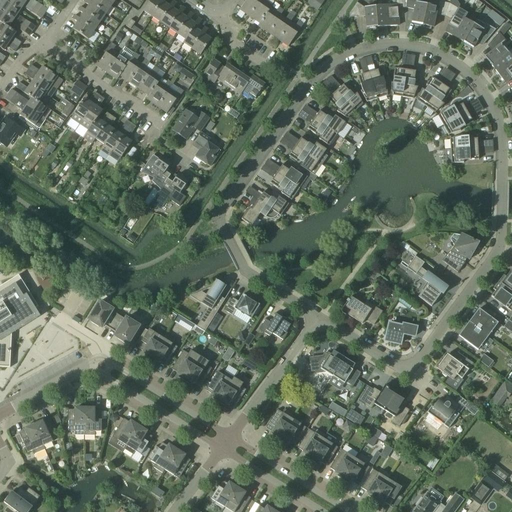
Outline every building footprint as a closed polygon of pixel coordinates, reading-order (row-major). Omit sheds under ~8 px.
[(22,12),(5,0),(0,8),(0,9),(33,31),(36,27),(20,16),(22,12)] [(44,14),(24,0),(5,0),(22,12),(23,11),(21,10),(23,6),(41,19),(44,14)] [(24,0),(44,14),(48,9),(33,0),(24,0)] [(106,14),(90,3),(92,2),(88,0),(85,0),(84,2),(89,5),(86,10),(85,12),(100,22),(106,14)] [(103,0),(92,0),(92,2),(90,3),(106,14),(112,6),(103,0)] [(161,0),(151,0),(144,11),(153,17),(163,2),(161,0)] [(161,0),(163,2),(153,17),(161,23),(172,7),(170,6),(165,3),(166,0),(161,0)] [(240,10),(250,17),(261,0),(240,0),(237,4),(242,8),(240,10)] [(261,0),(250,17),(260,24),(270,8),(271,9),(272,6),(267,2),(268,0),(261,0)] [(309,0),(308,3),(319,10),(325,0),(309,0)] [(388,26),(385,0),(386,6),(376,7),(377,27),(388,26)] [(407,8),(407,0),(385,0),(388,26),(399,26),(398,9),(407,8)] [(422,25),(427,5),(416,2),(416,0),(407,0),(407,8),(414,10),(412,23),(422,25)] [(172,7),(161,23),(169,29),(180,13),(178,12),(174,9),(177,3),(173,1),(170,6),(172,7)] [(438,7),(427,5),(422,25),(424,25),(424,27),(430,29),(431,27),(433,27),(436,14),(444,16),(449,3),(439,1),(438,7)] [(454,37),(465,19),(464,19),(467,14),(458,8),(449,3),(444,16),(451,20),(445,32),(454,37)] [(357,8),(355,6),(354,6),(349,14),(349,17),(350,18),(358,17),(357,8)] [(100,22),(85,12),(86,10),(81,7),(78,10),(83,14),(80,19),(79,20),(95,31),(100,22)] [(180,13),(169,29),(178,34),(188,19),(187,17),(182,14),(185,9),(182,7),(178,12),(180,13)] [(377,27),(376,7),(364,8),(366,28),(377,27)] [(270,8),(260,24),(258,26),(268,33),(280,15),(281,15),(284,11),(279,8),(276,12),(271,9),(270,8)] [(1,22),(9,28),(12,24),(29,36),(33,31),(0,9),(0,22),(1,23),(1,22)] [(187,17),(188,19),(178,34),(186,40),(194,28),(195,28),(194,28),(197,24),(190,20),(194,15),(190,12),(187,17)] [(286,19),(281,15),(280,15),(268,33),(278,40),(290,22),(291,22),(294,18),(289,14),(286,19)] [(95,31),(79,20),(80,19),(75,15),(72,19),(78,22),(73,29),(89,40),(95,31)] [(495,22),(499,26),(504,21),(499,17),(495,22)] [(131,19),(126,26),(131,29),(135,22),(131,19)] [(454,37),(464,42),(474,24),(465,19),(454,37)] [(296,26),(291,22),(290,22),(278,40),(288,47),(303,24),(299,21),(296,26)] [(1,23),(0,24),(0,34),(18,47),(21,42),(13,37),(16,32),(9,28),(1,22),(1,23)] [(474,24),(464,42),(465,43),(464,45),(470,48),(471,47),(473,48),(480,37),(487,41),(496,30),(486,24),(483,30),(474,24)] [(140,34),(143,31),(134,25),(132,28),(140,34)] [(203,34),(192,49),(201,55),(211,39),(205,35),(208,30),(205,27),(201,32),(203,34)] [(195,28),(194,28),(186,40),(184,43),(192,49),(203,34),(201,32),(195,28)] [(119,32),(114,39),(119,42),(123,35),(119,32)] [(492,66),(508,53),(501,45),(506,41),(499,33),(487,46),(488,46),(490,44),(495,49),(485,58),(486,60),(485,61),(489,66),(490,65),(492,66)] [(18,47),(0,34),(0,47),(4,50),(7,46),(15,51),(18,47)] [(123,51),(122,51),(119,55),(113,51),(116,46),(111,43),(105,53),(106,54),(97,66),(107,73),(107,72),(123,51)] [(163,54),(153,47),(149,52),(150,53),(154,56),(159,59),(163,54)] [(123,51),(107,72),(107,73),(117,80),(120,76),(129,62),(132,58),(126,54),(127,54),(123,51)] [(129,62),(120,76),(129,82),(141,64),(137,61),(140,56),(135,53),(132,58),(129,62)] [(498,75),(511,63),(511,58),(508,53),(492,66),(498,75)] [(139,89),(151,72),(152,71),(146,68),(149,63),(145,60),(142,64),(141,64),(129,82),(139,89)] [(229,87),(239,72),(228,64),(225,68),(220,65),(221,64),(214,60),(203,76),(215,84),(217,80),(229,87)] [(149,95),(161,78),(156,74),(159,70),(162,66),(158,63),(152,71),(151,72),(139,89),(149,95)] [(511,63),(498,75),(506,83),(511,77),(511,63)] [(389,85),(390,96),(392,95),(402,97),(407,65),(401,64),(400,69),(395,68),(393,83),(391,83),(391,85),(389,85)] [(28,70),(57,89),(63,80),(43,67),(40,70),(32,65),(28,70)] [(407,65),(402,97),(413,99),(418,87),(414,87),(415,81),(417,81),(418,72),(413,71),(414,66),(407,65)] [(368,68),(377,99),(387,96),(390,96),(389,85),(387,85),(386,83),(385,84),(380,69),(375,71),(374,66),(368,68)] [(451,82),(456,74),(447,67),(441,75),(451,82)] [(368,68),(362,70),(363,75),(358,76),(362,91),(361,91),(367,102),(377,99),(368,68)] [(180,73),(186,77),(189,72),(183,69),(180,73)] [(51,98),(57,89),(28,70),(25,74),(33,80),(31,84),(51,98)] [(239,72),(229,87),(240,95),(251,80),(239,72)] [(326,80),(330,86),(337,80),(333,75),(326,80)] [(253,76),(251,80),(240,95),(243,91),(254,99),(265,84),(253,76)] [(417,101),(426,107),(444,80),(439,76),(436,81),(432,77),(427,85),(428,86),(425,91),(422,89),(417,101)] [(149,95),(149,96),(147,99),(157,106),(169,88),(170,88),(173,84),(168,81),(167,82),(161,78),(149,95)] [(444,80),(426,107),(435,113),(444,104),(441,102),(444,97),(446,99),(451,91),(447,88),(450,84),(444,80)] [(78,81),(71,91),(74,93),(80,97),(87,87),(78,81)] [(51,98),(31,84),(28,88),(20,82),(16,87),(32,98),(40,103),(45,106),(51,98)] [(355,112),(355,111),(363,104),(357,93),(354,96),(350,92),(351,90),(345,83),(341,87),(338,83),(333,88),(355,112)] [(176,93),(170,88),(169,88),(157,106),(167,113),(168,112),(171,107),(176,100),(177,101),(184,91),(179,88),(176,93)] [(355,112),(333,88),(328,92),(332,96),(328,99),(334,106),(336,105),(340,109),(337,112),(347,119),(355,112)] [(45,106),(40,103),(32,98),(29,102),(12,89),(9,94),(42,116),(47,108),(45,106)] [(70,99),(77,103),(81,97),(80,97),(74,93),(70,99)] [(42,116),(9,94),(5,99),(23,111),(20,115),(39,128),(45,119),(41,116),(42,116)] [(85,135),(92,125),(97,117),(98,118),(103,110),(98,107),(101,104),(104,99),(99,96),(95,101),(96,101),(94,104),(93,104),(76,129),(85,135)] [(222,106),(226,99),(223,96),(218,103),(222,106)] [(76,129),(93,104),(85,98),(68,123),(76,129)] [(438,116),(443,125),(471,109),(468,104),(464,106),(461,101),(448,109),(447,108),(438,116)] [(70,103),(66,108),(71,112),(75,106),(70,103)] [(71,112),(66,108),(63,113),(68,116),(68,117),(71,112)] [(239,114),(231,109),(228,113),(236,119),(239,114)] [(314,111),(310,116),(337,134),(345,123),(335,116),(333,120),(328,116),(329,114),(321,109),(318,114),(314,111)] [(471,109),(443,125),(448,135),(460,131),(460,130),(473,122),(470,117),(474,115),(471,109)] [(185,112),(174,129),(187,138),(194,128),(200,132),(209,119),(198,111),(194,118),(185,112)] [(338,136),(310,116),(306,121),(311,124),(308,129),(315,134),(317,132),(322,136),(319,139),(331,147),(338,136)] [(105,123),(98,118),(97,117),(92,125),(85,135),(83,138),(92,143),(105,123)] [(7,118),(0,128),(0,142),(6,147),(15,133),(19,136),(24,130),(7,118)] [(112,150),(123,135),(131,123),(127,120),(122,128),(119,132),(114,129),(104,144),(112,150)] [(215,125),(211,122),(206,129),(210,132),(215,125)] [(104,144),(114,129),(105,123),(92,143),(92,144),(96,139),(104,144)] [(123,135),(112,150),(113,150),(109,156),(118,162),(132,142),(123,136),(125,133),(128,135),(131,134),(136,127),(131,123),(123,135)] [(33,139),(37,133),(32,131),(29,136),(33,139)] [(202,133),(193,146),(199,150),(195,156),(210,166),(216,157),(215,156),(219,150),(209,143),(211,139),(202,133)] [(450,139),(450,150),(483,147),(482,141),(477,141),(477,136),(462,137),(462,135),(450,139)] [(291,143),(322,164),(328,156),(324,154),(326,150),(316,143),(314,147),(309,143),(310,142),(302,136),(299,141),(295,138),(291,143)] [(322,164),(291,143),(288,148),(292,151),(289,156),(297,161),(298,159),(303,163),(300,166),(308,172),(307,174),(315,179),(317,177),(315,175),(322,164)] [(483,147),(450,150),(451,164),(464,163),(463,161),(479,160),(478,154),(483,154),(483,147)] [(154,178),(164,185),(168,177),(169,178),(172,172),(171,173),(167,170),(171,163),(161,156),(159,159),(154,155),(155,155),(154,154),(152,157),(151,158),(150,159),(149,160),(141,172),(142,172),(143,171),(149,174),(154,178)] [(272,170),(299,189),(307,178),(313,182),(315,179),(307,174),(306,176),(298,170),(296,172),(284,163),(281,168),(276,165),(272,170)] [(272,170),(269,175),(273,178),(270,183),(278,188),(279,186),(284,190),(281,193),(291,200),(299,189),(272,170)] [(172,172),(169,178),(168,177),(164,185),(161,189),(170,195),(168,198),(180,206),(186,197),(181,193),(189,181),(178,174),(177,177),(172,173),(173,172),(172,172)] [(144,203),(149,206),(159,192),(154,188),(144,203)] [(281,216),(289,204),(279,197),(276,201),(271,198),(273,196),(265,191),(262,195),(257,192),(254,197),(281,216)] [(281,216),(254,197),(250,202),(255,206),(252,210),(249,208),(241,219),(252,226),(260,214),(266,217),(268,218),(270,219),(272,219),(274,218),(275,218),(277,216),(278,215),(280,216),(281,216)] [(140,205),(136,212),(141,215),(145,209),(140,205)] [(449,252),(442,261),(458,273),(465,263),(464,262),(467,258),(469,260),(479,243),(476,242),(474,240),(471,239),(468,238),(464,237),(460,235),(457,235),(454,234),(450,239),(454,246),(449,252)] [(407,268),(416,275),(427,283),(425,286),(422,291),(423,291),(418,297),(431,307),(435,302),(436,303),(437,302),(439,299),(443,295),(445,292),(448,288),(421,268),(424,263),(415,256),(407,268)] [(498,282),(511,292),(511,272),(510,271),(506,277),(504,275),(498,282)] [(0,367),(10,368),(12,334),(37,318),(32,311),(38,307),(18,275),(0,286),(0,367)] [(201,292),(190,297),(208,308),(197,327),(205,332),(225,300),(220,296),(226,286),(216,280),(211,287),(207,289),(208,289),(211,288),(206,295),(201,292)] [(511,292),(498,282),(493,289),(495,291),(491,297),(511,311),(511,309),(511,292)] [(225,311),(233,316),(236,310),(251,319),(254,314),(256,315),(261,308),(259,307),(260,305),(254,301),(254,300),(253,301),(250,299),(250,298),(249,298),(243,294),(238,302),(233,298),(225,311)] [(344,306),(351,310),(348,315),(362,324),(365,319),(374,325),(383,312),(366,301),(364,305),(351,297),(344,306)] [(110,329),(119,315),(112,311),(113,310),(100,302),(89,320),(91,321),(90,322),(99,327),(100,327),(102,328),(104,325),(110,329)] [(469,322),(488,337),(491,333),(491,334),(492,332),(498,323),(489,316),(489,317),(487,316),(486,314),(479,309),(469,322)] [(119,315),(110,329),(117,333),(115,336),(117,337),(116,338),(125,344),(126,343),(128,344),(139,326),(126,318),(125,319),(119,315)] [(265,320),(259,330),(264,333),(264,334),(265,333),(270,336),(271,334),(272,335),(272,334),(280,338),(284,332),(286,333),(292,323),(283,317),(283,316),(281,318),(276,315),(271,323),(264,319),(265,320)] [(469,322),(465,328),(467,329),(466,331),(465,330),(462,332),(459,336),(478,350),(488,337),(469,322)] [(389,324),(382,334),(386,337),(385,341),(400,344),(401,338),(404,338),(406,337),(407,335),(415,336),(417,327),(403,324),(402,326),(389,323),(389,324)] [(144,355),(150,359),(165,335),(156,329),(154,332),(149,329),(138,348),(143,351),(142,352),(145,354),(144,355)] [(255,337),(250,334),(243,344),(248,347),(255,337)] [(165,335),(150,359),(156,363),(157,361),(160,363),(161,362),(166,365),(178,347),(172,344),(175,340),(165,335)] [(178,377),(184,381),(200,356),(191,350),(188,354),(183,351),(172,369),(177,372),(176,373),(180,375),(178,377)] [(326,372),(333,376),(344,358),(333,351),(331,354),(328,352),(321,363),(310,364),(311,372),(315,371),(315,372),(317,373),(326,372)] [(441,360),(435,367),(443,373),(442,374),(446,378),(447,376),(453,380),(457,376),(462,379),(473,364),(466,359),(462,365),(447,354),(442,360),(441,360)] [(493,361),(484,354),(479,361),(489,368),(493,361)] [(200,356),(184,381),(190,384),(191,382),(195,384),(200,387),(212,368),(207,365),(209,362),(200,356)] [(344,358),(333,376),(344,384),(345,382),(352,386),(353,387),(360,375),(352,370),(355,364),(344,358)] [(213,398),(219,402),(234,377),(225,372),(223,375),(218,372),(206,390),(211,394),(214,396),(213,398)] [(234,377),(219,402),(224,406),(226,404),(229,406),(229,405),(235,408),(246,390),(241,387),(243,383),(234,377)] [(511,387),(505,382),(491,401),(497,405),(505,394),(508,397),(511,391),(511,387)] [(371,409),(374,404),(384,410),(397,391),(390,387),(390,388),(385,385),(380,392),(378,393),(373,390),(374,389),(374,388),(373,390),(367,386),(358,401),(371,409)] [(397,391),(384,410),(395,417),(391,422),(399,427),(409,411),(409,410),(408,411),(403,408),(402,406),(407,399),(402,396),(403,395),(397,391)] [(447,396),(443,402),(439,400),(433,408),(431,407),(427,412),(435,419),(433,421),(440,427),(442,424),(448,429),(459,415),(455,411),(459,405),(447,396)] [(472,406),(459,396),(456,400),(468,410),(472,406)] [(344,417),(348,410),(332,401),(329,408),(344,417)] [(74,435),(85,435),(85,406),(78,406),(78,409),(74,409),(74,410),(68,410),(68,431),(74,431),(74,435)] [(85,406),(85,435),(95,436),(95,432),(101,432),(102,410),(95,410),(95,409),(92,409),(92,406),(85,406)] [(272,436),(278,440),(292,419),(294,415),(285,409),(283,413),(277,410),(266,428),(271,431),(271,432),(274,434),(272,436)] [(347,418),(359,424),(364,415),(352,409),(347,418)] [(33,423),(43,446),(59,439),(50,419),(44,422),(44,421),(41,423),(40,420),(33,423)] [(112,437),(127,446),(140,425),(134,421),(133,423),(129,421),(129,422),(124,419),(112,437)] [(292,419),(278,440),(284,443),(286,441),(289,444),(289,443),(294,446),(306,428),(292,419)] [(33,423),(27,426),(28,428),(24,429),(25,430),(19,433),(28,453),(33,450),(35,454),(45,450),(43,446),(33,423)] [(353,426),(349,423),(345,429),(349,432),(353,426)] [(140,425),(127,446),(124,449),(134,455),(136,452),(141,455),(152,436),(147,433),(148,433),(144,430),(146,428),(140,425)] [(304,456),(310,460),(326,435),(317,430),(314,433),(309,430),(298,448),(303,451),(302,452),(306,454),(304,456)] [(327,433),(326,435),(310,460),(316,463),(317,461),(321,464),(321,463),(326,466),(338,448),(333,444),(336,439),(327,433)] [(370,435),(365,443),(372,447),(377,440),(370,435)] [(162,473),(165,470),(178,449),(172,445),(171,447),(167,445),(167,446),(162,442),(150,461),(156,464),(153,467),(162,473)] [(386,445),(383,451),(389,455),(393,449),(386,445)] [(178,449),(165,470),(179,479),(190,460),(185,457),(186,456),(183,454),(184,452),(178,449)] [(336,476),(342,480),(355,459),(341,450),(330,468),(335,471),(334,472),(338,474),(336,476)] [(369,463),(373,465),(380,454),(377,451),(369,463)] [(355,459),(342,480),(348,483),(349,481),(353,483),(358,486),(370,467),(355,459)] [(500,468),(495,474),(504,481),(508,475),(500,468)] [(368,496),(374,500),(387,478),(373,470),(362,488),(367,491),(366,492),(369,494),(368,496)] [(387,478),(374,500),(380,503),(381,501),(385,503),(390,506),(402,487),(387,478)] [(211,499),(225,508),(238,486),(232,483),(231,485),(228,483),(227,483),(222,480),(211,499)] [(481,482),(470,496),(469,497),(470,498),(480,505),(481,506),(481,505),(492,490),(493,490),(492,489),(482,482),(481,481),(481,482)] [(238,486),(225,508),(231,511),(241,511),(251,498),(245,495),(246,494),(243,492),(244,490),(238,486)] [(155,487),(151,492),(160,499),(164,493),(155,487)] [(12,492),(8,497),(28,511),(40,496),(29,488),(26,492),(21,488),(16,494),(12,492)] [(440,502),(427,493),(423,499),(421,497),(415,505),(417,506),(412,511),(454,511),(464,500),(455,494),(445,508),(439,503),(440,502)] [(28,511),(8,497),(4,502),(8,505),(3,511),(28,511)]
